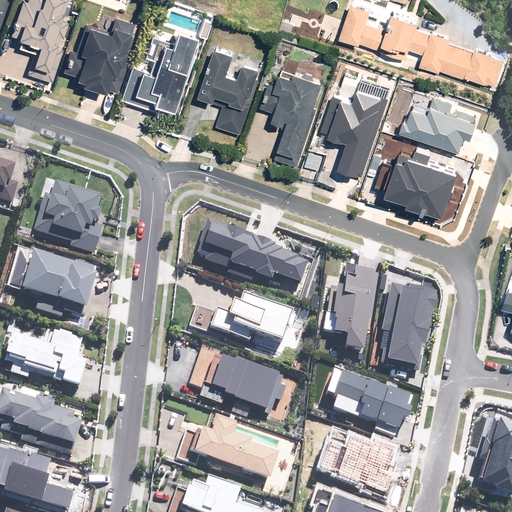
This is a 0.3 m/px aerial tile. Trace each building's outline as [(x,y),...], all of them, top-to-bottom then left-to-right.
[(34,46),(24,73),(50,82),(62,46),(48,42),(56,18),(59,19),(65,0),(24,0),(24,2),(20,0),(7,37),(34,46)] [(403,60),(406,50),(421,53),(417,68),(437,73),(437,71),(494,86),(501,57),(446,44),(448,36),(413,28),(415,21),(388,13),(383,29),(365,23),(369,10),(348,4),(337,39),(403,60)] [(107,31),(83,23),(74,52),(66,49),(59,72),(73,76),(72,79),(78,81),(77,87),(101,94),(107,76),(111,78),(115,67),(117,67),(122,52),(120,52),(122,45),(126,46),(133,24),(111,17),(107,31)] [(128,66),(117,99),(155,112),(156,108),(170,112),(177,91),(175,91),(178,80),(184,82),(195,47),(189,45),(191,39),(171,32),(168,42),(149,36),(142,57),(151,59),(146,72),(128,66)] [(222,99),(214,125),(239,134),(260,69),(240,63),(235,79),(224,75),(231,54),(210,48),(195,96),(210,101),(212,96),(222,99)] [(290,78),(276,74),(272,85),(265,82),(257,106),(272,111),(269,121),(283,125),(273,158),(297,165),(322,83),(314,80),(312,75),(305,73),(300,76),(291,73),(290,78)] [(360,170),(384,92),(359,85),(355,96),(334,89),(322,128),(348,136),(340,164),(360,170)] [(408,101),(400,127),(464,147),(468,133),(474,135),(480,116),(430,101),(428,107),(408,101)] [(409,145),(395,186),(455,207),(469,165),(409,145)] [(305,164),(318,168),(323,154),(309,150),(305,164)] [(0,198),(14,202),(22,173),(16,172),(18,163),(1,158),(2,154),(0,153),(0,198)] [(47,193),(36,229),(73,240),(72,246),(96,254),(105,224),(96,222),(97,218),(102,220),(105,208),(101,206),(105,193),(57,179),(52,195),(47,193)] [(271,245),(201,221),(190,256),(201,260),(200,263),(224,271),(222,275),(253,286),(255,281),(265,285),(267,278),(297,288),(306,262),(286,255),(287,253),(270,247),(271,245)] [(77,261),(38,249),(26,287),(42,292),(37,309),(63,317),(66,308),(83,314),(86,306),(91,308),(102,272),(96,270),(97,265),(78,259),(77,261)] [(343,346),(362,349),(372,271),(344,268),(342,286),(334,285),(328,332),(344,335),(343,346)] [(511,281),(509,281),(503,299),(511,301),(511,281)] [(419,370),(431,294),(389,287),(382,330),(391,332),(389,349),(383,348),(380,363),(419,370)] [(315,310),(315,297),(305,297),(306,310),(315,310)] [(283,315),(233,300),(230,310),(222,307),(219,317),(208,313),(203,331),(243,343),(245,335),(274,344),(283,315)] [(55,344),(16,332),(10,352),(30,358),(29,361),(86,378),(92,360),(83,357),(85,351),(76,348),(80,336),(75,335),(75,333),(64,329),(64,331),(59,330),(55,344)] [(209,390),(269,411),(282,377),(222,355),(209,390)] [(409,395),(332,370),(325,391),(335,394),(330,409),(398,430),(409,395)] [(23,435),(22,440),(73,455),(84,420),(76,417),(78,411),(57,405),(58,400),(41,395),(40,398),(4,387),(0,399),(0,419),(5,420),(2,429),(23,435)] [(197,429),(188,454),(266,480),(275,454),(247,445),(249,440),(231,434),(235,420),(213,412),(207,432),(197,429)] [(487,460),(480,482),(511,492),(511,418),(496,413),(481,458),(487,460)] [(328,438),(318,463),(385,490),(391,474),(387,473),(397,449),(351,431),(345,445),(328,438)] [(0,488),(65,510),(71,491),(38,480),(44,463),(0,448),(0,488)] [(188,511),(255,511),(232,505),(237,490),(205,479),(202,489),(189,484),(187,490),(183,489),(177,508),(188,511)] [(317,504),(314,511),(390,511),(391,511),(318,485),(311,504),(317,504)]
